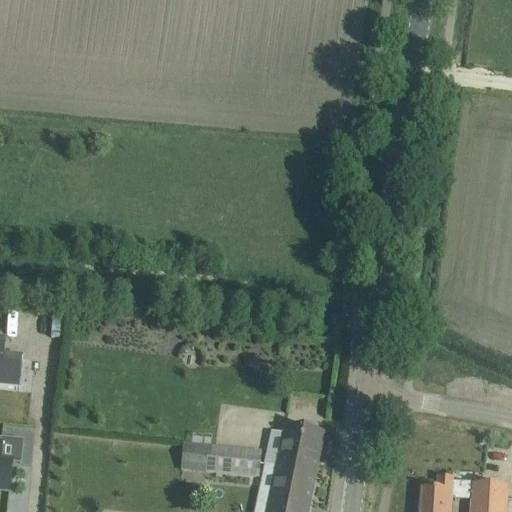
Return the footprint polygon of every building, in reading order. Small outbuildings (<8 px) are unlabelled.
[(0,341),(0,389),(19,391),(22,360),(5,358),(1,357),(2,341),(0,341)] [(283,429),(276,466),(316,474),(323,437),(283,429)] [(0,493),(9,495),(12,465),(12,463),(0,462),(2,446),(0,445),(0,493)] [(164,447),(162,470),(176,470),(177,448),(164,447)] [(206,448),(202,476),(257,479),(262,452),(206,448)] [(308,511),(316,474),(276,466),(266,511),(308,511)] [(452,484),(452,482),(437,481),(437,494),(422,493),(421,511),(450,511),(452,498),(471,500),(470,511),(506,511),(508,488),(472,486),(472,485),(452,484)]
